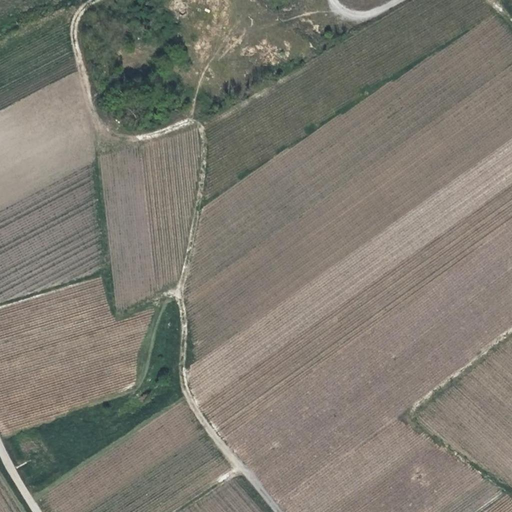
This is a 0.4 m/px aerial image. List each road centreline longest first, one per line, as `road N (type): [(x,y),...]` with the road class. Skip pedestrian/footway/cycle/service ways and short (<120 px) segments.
road 1 (track): [(94,0),(74,26),(94,119),(126,136),(203,124),(206,169),(182,287),(190,393),(281,511)]
road 2 (track): [(511,333),(412,412)]
